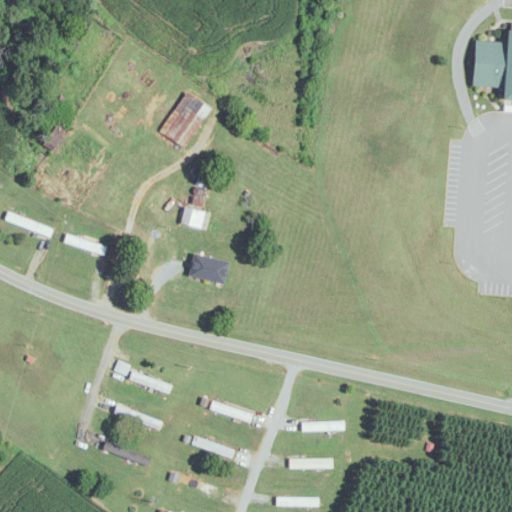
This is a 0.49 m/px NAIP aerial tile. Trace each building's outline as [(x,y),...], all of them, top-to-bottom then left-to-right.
[(511,30),(474,29),(471,86),(499,87),(499,100),(511,100),(511,104),(511,108),(511,107),(511,30)] [(210,111),(187,93),(159,131),(182,148),(210,111)] [(65,134),(56,127),(41,145),(50,152),(65,134)] [(210,213),(182,209),(179,226),(207,231),(210,213)] [(53,229),(7,212),(4,220),(50,238),(53,229)] [(106,248),(67,233),(63,242),(103,257),(106,248)] [(223,284),(227,261),(191,254),(187,277),(223,284)] [(172,386),(130,371),(132,366),(118,361),(113,374),(169,394),(172,386)] [(252,414),(211,401),(208,409),(249,423),(252,414)] [(162,423),(116,405),(113,413),(159,431),(162,423)] [(300,432),(344,432),(344,422),(300,422),(300,432)] [(150,458),(105,441),(102,449),(147,466),(150,458)] [(220,490),(182,473),(178,481),(217,498),(220,490)] [(317,497),(275,497),(275,507),(317,507),(317,497)]
